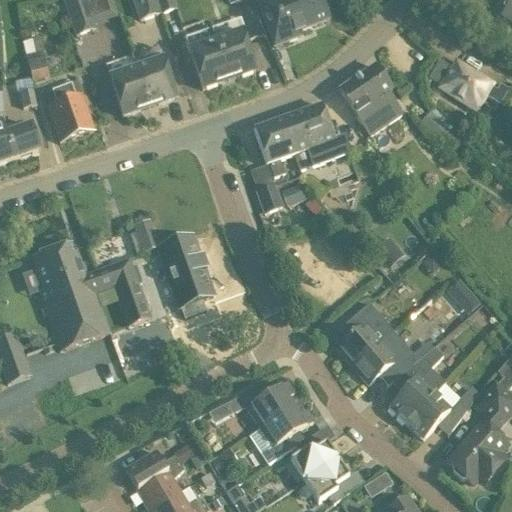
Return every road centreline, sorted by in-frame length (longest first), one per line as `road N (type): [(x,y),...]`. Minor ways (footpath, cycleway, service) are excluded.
road 1 (residential): [(0,489),(265,353),(274,339)]
road 2 (residential): [(202,131),(311,88),(408,0)]
road 3 (residential): [(448,511),(357,428),(298,351),(274,339)]
road 4 (residential): [(274,339),(202,131)]
road 5 (residential): [(0,198),(202,131)]
